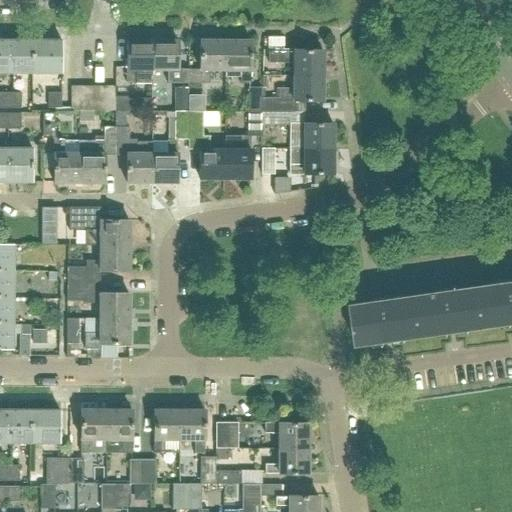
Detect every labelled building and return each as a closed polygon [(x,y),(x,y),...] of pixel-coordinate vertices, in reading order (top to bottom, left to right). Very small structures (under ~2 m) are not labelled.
[(270,47),(286,47),(286,35),(270,35),(270,47)] [(0,39),(0,73),(11,73),(11,40),(0,39)] [(11,40),(11,73),(35,73),(36,40),(11,40)] [(36,40),(35,73),(61,73),(61,40),(36,40)] [(151,70),(151,40),(126,40),(126,83),(137,83),(137,70),(151,70)] [(177,40),(151,40),(151,70),(166,70),(166,83),(188,83),(188,69),(177,69),(177,40)] [(188,83),(199,83),(209,84),(209,70),(224,70),(225,41),(199,41),(199,70),(188,69),(188,83)] [(250,41),(225,41),(224,70),(224,77),(239,77),(239,83),(250,83),(250,41)] [(322,50),(279,49),(267,49),(267,60),(293,60),(293,76),(322,76),(322,50)] [(260,98),(260,110),(260,112),(304,112),(304,101),(321,101),(322,76),(293,76),(293,91),(279,91),(279,98),(260,98)] [(70,110),(79,110),(81,110),(81,86),(70,86),(70,110)] [(81,110),(92,110),(92,86),(81,86),(81,110)] [(92,110),(103,110),(103,86),(92,86),(92,110)] [(115,87),(115,86),(103,86),(103,110),(115,110),(115,87)] [(128,87),(115,87),(115,110),(115,111),(128,111),(128,87)] [(247,87),(247,109),(260,110),(260,98),(260,87),(247,87)] [(21,92),(8,92),(8,107),(21,107),(21,92)] [(48,108),(61,108),(61,93),(48,93),(48,108)] [(260,136),(260,124),(260,112),(260,110),(247,109),(247,136),(224,135),(224,150),(224,179),(250,179),(250,136),(260,136)] [(42,111),(42,135),(54,135),(54,111),(42,111)] [(167,154),(151,154),(151,182),(177,182),(177,140),(187,140),(188,140),(188,111),(174,111),(174,140),(167,140),(167,154)] [(188,149),(199,149),(199,179),(224,179),(224,150),(209,150),(209,136),(201,136),(201,111),(188,111),(188,140),(187,140),(188,149)] [(304,123),(304,112),(260,112),(260,124),(289,124),(289,148),(303,148),(303,149),(332,149),(332,123),(304,123)] [(20,113),(7,113),(7,128),(20,128),(20,113)] [(104,155),(115,155),(115,127),(104,127),(104,139),(93,139),(93,142),(78,142),(78,182),(104,182),(104,155)] [(115,155),(126,155),(126,182),(151,182),(151,154),(151,142),(136,142),(136,140),(126,139),(126,127),(115,127),(115,155)] [(53,182),(78,182),(78,142),(63,141),(63,139),(53,139),(53,182)] [(32,148),(7,148),(7,182),(32,182),(32,148)] [(261,174),(273,174),(274,149),(261,148),(261,174)] [(332,149),(303,149),(303,164),(289,164),(289,174),(332,174),(332,149)] [(98,220),(98,207),(68,207),(68,230),(84,230),(84,245),(99,245),(128,245),(128,220),(98,220)] [(0,271),(13,271),(13,245),(0,244),(0,271)] [(128,245),(99,245),(99,260),(85,260),(85,266),(66,266),(66,282),(100,282),(100,271),(128,271),(128,245)] [(0,297),(13,297),(13,271),(0,271),(0,297)] [(99,303),(99,319),(128,319),(128,293),(100,293),(100,282),(66,282),(66,300),(85,300),(85,303),(99,303)] [(511,282),(479,287),(484,328),(511,323),(511,282)] [(479,287),(415,296),(421,337),(484,328),(479,287)] [(415,296),(351,305),(357,346),(421,337),(415,296)] [(0,323),(13,324),(13,297),(0,297),(0,323)] [(78,344),(78,319),(66,319),(66,344),(78,344)] [(128,344),(128,319),(99,319),(85,319),(85,334),(84,333),(84,349),(100,349),(100,344),(128,344)] [(13,324),(0,323),(0,350),(13,350),(13,324)] [(0,443),(9,443),(9,410),(0,410),(0,443)] [(9,443),(34,443),(34,410),(9,410),(9,443)] [(59,410),(34,410),(34,443),(59,443),(59,410)] [(90,439),(105,439),(105,410),(79,410),(79,453),(90,453),(90,439)] [(131,410),(105,410),(105,439),(105,453),(131,453),(131,410)] [(179,439),(179,411),(153,411),(152,453),(164,453),(164,439),(179,439)] [(204,411),(179,411),(179,439),(194,439),(194,453),(204,453),(204,411)] [(278,448),(307,449),(307,423),(264,422),(264,433),(278,433),(278,448)] [(215,449),(237,449),(237,423),(215,423),(215,449)] [(307,449),(278,448),(278,464),(264,463),(264,474),(307,474),(307,449)] [(199,485),(215,485),(215,469),(215,457),(199,457),(199,485)] [(45,458),(45,466),(45,481),(69,481),(69,458),(45,458)] [(69,458),(69,481),(82,481),(82,458),(69,458)] [(129,484),(142,483),(142,459),(129,459),(129,484)] [(154,459),(142,459),(142,483),(155,483),(154,459)] [(5,465),(5,479),(18,479),(18,465),(5,465)] [(215,469),(215,485),(240,485),(240,469),(215,469)] [(54,507),(53,483),(40,483),(41,507),(54,507)] [(172,509),(186,508),(185,483),(172,483),(172,509)] [(199,483),(185,483),(186,508),(199,508),(199,483)] [(113,508),(113,484),(101,484),(101,508),(113,508)] [(126,484),(113,484),(113,508),(126,508),(126,484)] [(259,509),(259,494),(259,484),(247,484),(247,509),(259,509)] [(259,484),(259,494),(281,494),(281,484),(259,484)] [(18,486),(5,486),(6,501),(18,501),(18,486)] [(287,511),(317,511),(318,496),(275,496),(275,506),(288,506),(287,511)]
